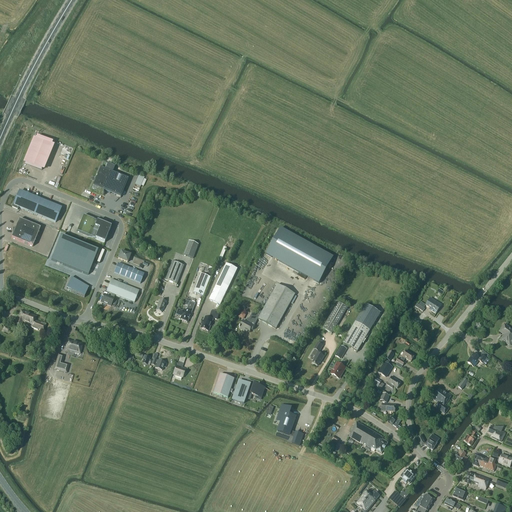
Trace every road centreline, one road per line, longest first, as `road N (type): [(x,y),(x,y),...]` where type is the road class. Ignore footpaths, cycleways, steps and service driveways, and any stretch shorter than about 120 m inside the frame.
road 1 (tertiary): [(411,438),(286,384),(83,322)]
road 2 (unclassified): [(83,322),(121,231),(117,218),(22,179),(0,207)]
road 3 (tertiary): [(411,438),(408,400),(419,371),(511,257)]
road 4 (primary): [(0,138),(71,0)]
